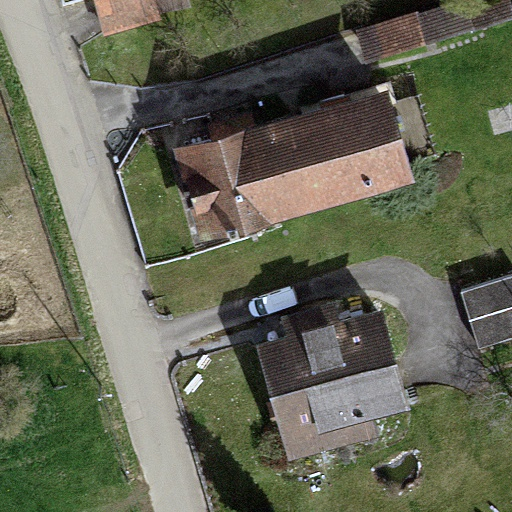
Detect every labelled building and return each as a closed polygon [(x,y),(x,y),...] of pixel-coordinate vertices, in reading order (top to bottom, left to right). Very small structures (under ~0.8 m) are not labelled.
[(158,19),(154,0),(104,0),(110,28),(158,19)] [(504,0),(453,0),(368,25),(375,50),(508,11),(504,0)] [(395,82),(192,143),(217,223),(419,162),(395,82)] [(511,279),(466,292),(479,340),(511,330),(511,279)] [(385,305),(268,335),(295,440),(413,410),(385,305)]
